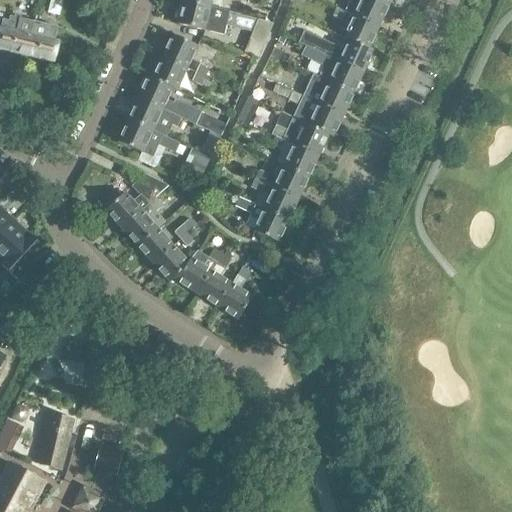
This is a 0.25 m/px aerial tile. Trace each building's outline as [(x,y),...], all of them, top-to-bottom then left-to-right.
[(177,19),(180,21),(179,24),(205,31),(205,30),(225,35),(227,27),(253,33),(245,54),(259,59),(274,25),(263,21),(221,10),(211,8),(211,7),(185,0),(182,12),(179,12),(177,19)] [(350,0),(345,12),(345,13),(354,17),(379,28),(389,7),(374,0),(350,0)] [(342,22),(345,13),(345,12),(337,8),(332,17),(342,22)] [(0,34),(0,47),(26,54),(33,22),(22,19),(22,16),(16,14),(15,18),(10,17),(9,21),(3,20),(0,34)] [(343,39),(349,41),(350,41),(369,50),(369,49),(379,28),(354,17),(343,39)] [(26,54),(55,61),(61,34),(46,30),(47,25),(33,22),(26,54)] [(304,35),(299,45),(328,58),(364,74),(374,51),(369,49),(369,50),(350,41),(349,41),(345,51),(326,42),(325,45),(304,35)] [(173,36),(163,58),(188,69),(198,48),(173,36)] [(278,42),(284,45),(286,39),(281,36),(278,42)] [(173,88),(173,89),(178,91),(188,69),(163,58),(153,78),(153,79),(173,88)] [(329,83),(329,84),(354,95),(364,74),(328,58),(324,67),(319,78),(329,83)] [(200,64),(196,73),(206,78),(216,82),(220,73),(200,64)] [(202,87),(206,78),(196,73),(192,83),(202,87)] [(314,75),(303,97),(319,105),(344,117),(354,95),(329,84),(329,83),(319,78),(314,75)] [(149,76),(138,99),(182,119),(221,138),(227,126),(202,114),(202,113),(175,100),(174,104),(167,101),(173,89),(173,88),(153,79),(153,78),(149,76)] [(299,106),(293,118),(309,126),(329,136),(333,139),(344,117),(319,105),(303,97),(293,92),(289,102),(299,106)] [(129,119),(128,120),(167,138),(173,126),(177,129),(182,119),(138,99),(129,119)] [(237,120),(238,121),(249,126),(255,114),(243,109),(237,120)] [(282,113),(272,136),(275,137),(286,142),(294,146),(319,157),(329,136),(309,126),(293,118),(282,113)] [(128,120),(119,141),(154,158),(158,149),(162,151),(163,148),(176,154),(180,144),(167,138),(128,120)] [(271,146),(282,151),(286,142),(275,137),(271,146)] [(195,151),(211,158),(211,159),(219,143),(208,138),(202,150),(197,147),(195,151)] [(284,166),(284,167),(309,179),(319,157),(294,146),(284,166)] [(187,172),(201,179),(211,158),(195,151),(194,150),(191,156),(194,158),(187,172)] [(274,189),(299,200),(309,179),(284,167),(274,189)] [(260,171),(256,179),(265,184),(266,184),(270,175),(260,171)] [(121,230),(156,198),(169,187),(145,175),(132,188),(140,197),(134,202),(127,194),(119,200),(112,192),(99,204),(106,211),(106,212),(121,230)] [(261,193),(270,197),(264,210),(289,222),(299,200),(274,189),(266,184),(265,184),(261,193)] [(164,206),(156,198),(121,230),(137,248),(158,229),(166,222),(157,213),(164,206)] [(235,208),(251,215),(246,226),(254,229),(253,232),(278,244),(289,222),(264,210),(239,198),(235,208)] [(0,235),(13,222),(0,209),(0,235)] [(174,234),(181,241),(189,233),(198,225),(194,221),(189,220),(174,234)] [(0,235),(0,266),(28,236),(15,224),(13,222),(0,235)] [(137,248),(154,266),(175,247),(158,229),(137,248)] [(196,241),(189,233),(181,241),(188,249),(196,241)] [(0,266),(0,268),(2,266),(19,281),(45,251),(28,236),(0,266)] [(170,284),(173,281),(189,263),(175,247),(154,266),(170,284)] [(189,263),(173,281),(196,295),(212,271),(217,264),(223,255),(214,250),(209,259),(198,252),(192,259),(192,258),(189,263)] [(217,264),(226,269),(231,260),(223,255),(217,264)] [(243,268),(232,284),(219,309),(240,322),(254,298),(241,290),(252,274),(243,268)] [(212,271),(196,295),(208,302),(219,309),(232,284),(221,277),(212,271)] [(30,412),(20,407),(15,417),(25,422),(30,412)] [(39,455),(37,465),(62,471),(75,420),(46,413),(36,454),(39,455)] [(3,433),(0,438),(0,445),(9,450),(15,438),(3,433)] [(117,478),(124,454),(100,447),(94,471),(117,478)] [(9,464),(0,481),(0,511),(28,511),(44,483),(9,464)] [(101,511),(107,500),(81,487),(69,511),(101,511)]
